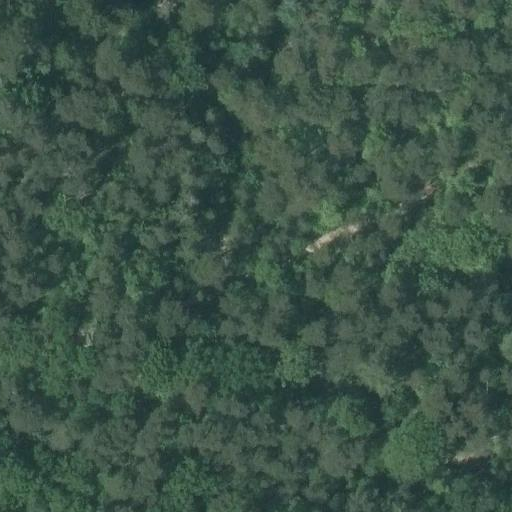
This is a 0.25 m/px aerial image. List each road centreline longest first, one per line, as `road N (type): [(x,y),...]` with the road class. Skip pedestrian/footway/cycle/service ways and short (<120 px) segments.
road 1 (track): [(511,169),(220,333)]
road 2 (track): [(220,333),(195,320),(159,317),(0,346)]
